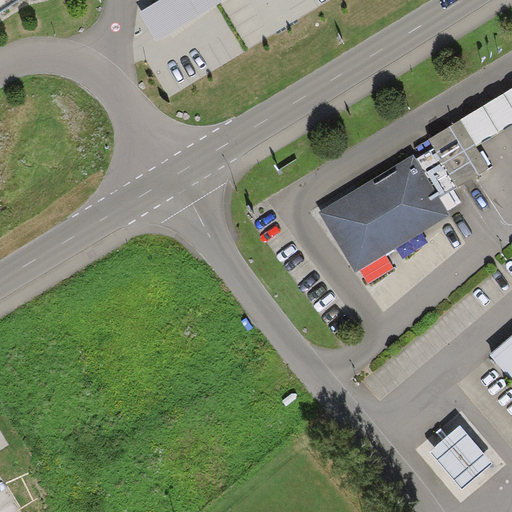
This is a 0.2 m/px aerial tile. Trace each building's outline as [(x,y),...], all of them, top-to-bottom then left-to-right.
[(0,0),(0,10),(15,0),(0,0)] [(162,0),(160,2),(139,14),(148,29),(157,44),(224,2),(227,0),(162,0)] [(511,78),(457,112),(473,138),(511,114),(511,78)] [(473,138),(457,112),(425,131),(432,141),(455,179),(486,159),(473,138)] [(455,179),(432,141),(326,205),(358,256),(456,197),(448,183),(455,179)] [(511,324),(488,344),(511,372),(511,324)] [(456,416),(428,442),(462,479),(490,453),(456,416)]
